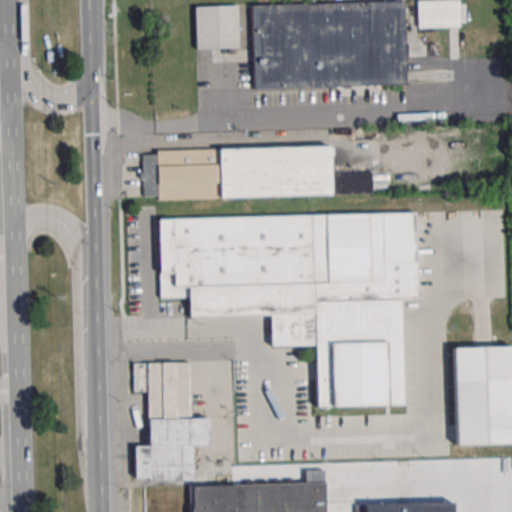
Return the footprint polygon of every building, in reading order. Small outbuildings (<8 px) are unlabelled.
[(458,27),(458,0),(415,0),(416,27),(458,27)] [(249,5),(401,1),(404,85),(252,89),(249,5)] [(192,7),(235,6),(236,47),(193,49),(192,7)] [(154,149),(328,145),(329,172),(370,171),(371,193),(156,198),(156,196),(141,196),(140,153),(155,153),(154,149)] [(156,218),(413,211),(416,299),(399,299),(402,405),(314,407),(313,345),(269,347),(268,315),(187,317),(187,296),(158,297),(156,218)] [(452,348),(511,346),(511,378),(511,443),(455,444),(452,348)] [(192,479),(191,446),(208,446),(208,418),(190,418),(189,362),(132,363),(133,391),(146,391),(147,445),(134,445),(134,480),(192,479)] [(451,511),(451,502),(363,504),(363,511),(323,511),(323,483),(133,486),(133,511),(451,511)]
